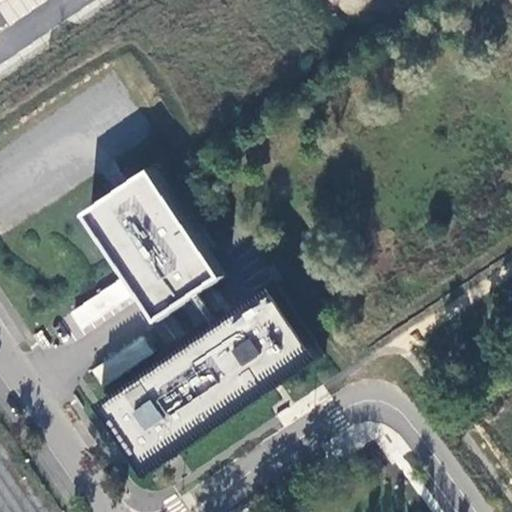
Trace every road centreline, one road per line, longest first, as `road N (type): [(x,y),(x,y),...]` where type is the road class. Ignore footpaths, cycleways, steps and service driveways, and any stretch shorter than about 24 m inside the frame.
road 1 (unclassified): [(352,402),(187,511)]
road 2 (unclassified): [(109,511),(0,348)]
road 3 (residential): [(473,511),(395,407),(352,402)]
